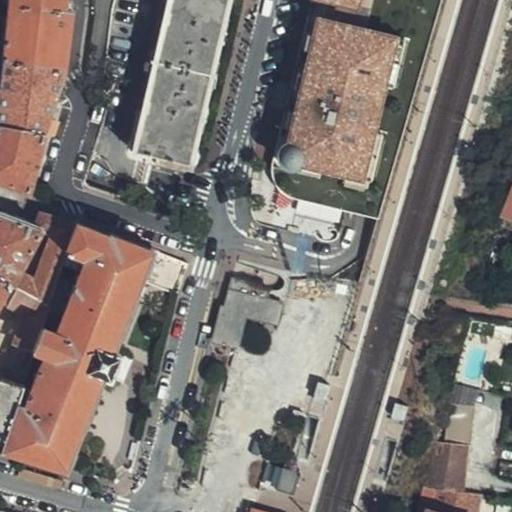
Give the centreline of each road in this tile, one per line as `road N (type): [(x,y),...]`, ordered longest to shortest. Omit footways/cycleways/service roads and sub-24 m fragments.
road 1 (residential): [(216,244),(75,205),(60,184),(79,105),(70,74),(78,0)]
road 2 (residential): [(151,511),(216,244)]
road 3 (residential): [(216,244),(274,0)]
